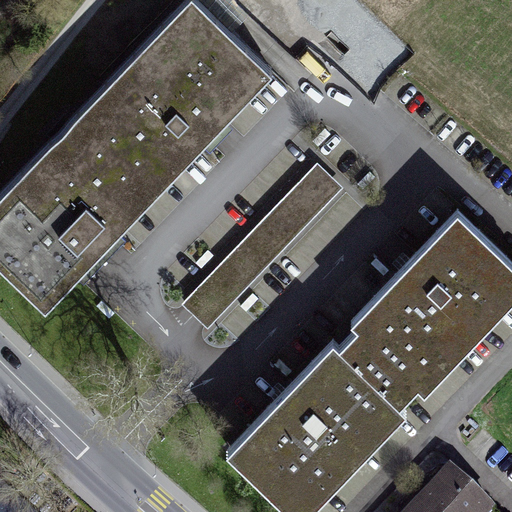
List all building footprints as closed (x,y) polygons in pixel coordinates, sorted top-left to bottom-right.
[(273,69),(201,0),(183,0),(78,109),(159,187),(273,69)] [(159,187),(78,109),(0,191),(0,261),(46,305),(159,187)] [(317,161),(182,302),(208,327),(344,186),(317,161)] [(511,259),(460,208),(334,334),(410,404),(511,301),(511,259)] [(302,511),(308,511),(410,404),(334,334),(279,392),(230,445),(302,511)] [(490,511),(493,510),(453,471),(431,494),(449,511),(490,511)] [(0,495),(7,488),(0,481),(0,511),(16,511),(0,497),(0,495)] [(449,511),(431,494),(413,511),(449,511)]
